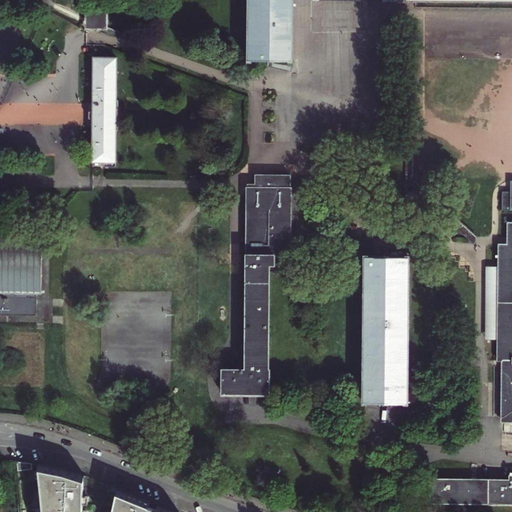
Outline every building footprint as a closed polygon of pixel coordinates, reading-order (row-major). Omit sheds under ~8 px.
[(249,0),(249,61),(252,61),(252,60),(291,60),(291,62),(294,62),(294,0),(249,0)] [(86,8),(85,31),(108,31),(108,8),(86,8)] [(414,25),(407,24),(405,182),(474,244),(483,244),(484,236),(477,235),(413,179),(414,25)] [(116,57),(93,56),(93,106),(96,106),(96,113),(93,113),(90,113),(90,120),(92,120),(96,120),(96,127),(92,127),(92,168),(94,168),(116,168),(116,124),(118,124),(118,110),(116,110),(116,57)] [(223,369),(223,394),(224,394),(224,392),(268,393),(268,395),(270,395),(270,369),(268,369),(269,263),(284,263),(284,255),(291,255),(292,188),(290,188),(290,175),(257,175),(257,186),(249,186),(249,201),(248,201),(246,369),(223,369)] [(503,361),(503,421),(511,421),(511,228),(509,228),(508,253),(500,253),(500,273),(499,361),(503,361)] [(42,241),(0,240),(0,315),(36,317),(37,292),(42,292),(42,241)] [(366,254),(365,402),(407,403),(409,254),(406,254),(406,255),(369,255),(369,254),(366,254)] [(63,471),(42,466),(46,511),(83,511),(85,477),(63,471)] [(432,480),(432,502),(488,502),(488,503),(511,503),(511,475),(511,476),(510,480),(489,479),(489,481),(432,480)] [(151,504),(120,491),(114,511),(172,511),(159,507),(157,511),(150,508),(151,504)]
